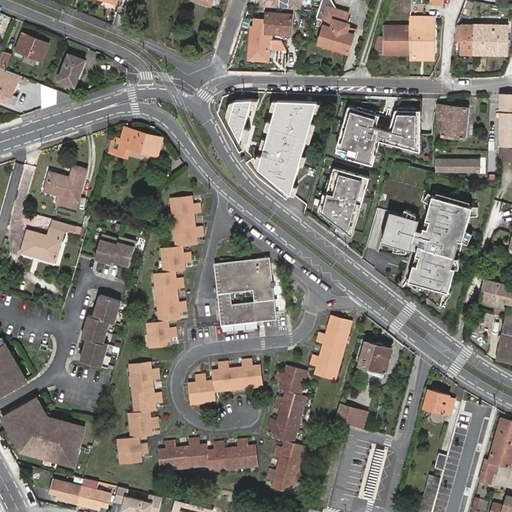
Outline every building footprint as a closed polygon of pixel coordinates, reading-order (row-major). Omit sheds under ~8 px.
[(300,9),(300,0),(261,0),(261,7),(300,9)] [(325,0),(318,25),(325,27),(330,28),(338,0),(325,0)] [(404,0),(404,11),(412,11),(412,0),(404,0)] [(464,0),(461,12),(470,15),(474,1),(468,0),(464,0)] [(281,34),(290,34),(291,23),(294,23),(295,12),(292,12),(292,14),(266,13),(266,19),(254,19),(254,27),(252,27),(251,33),(249,33),(248,60),(268,62),(269,47),(270,35),(267,34),(268,32),(281,34)] [(434,18),(411,17),(411,26),(434,27),(434,18)] [(325,27),(320,42),(349,51),(356,29),(334,22),(331,29),(330,28),(325,27)] [(461,54),(474,54),(475,25),(461,25),(461,54)] [(475,25),(474,54),(508,55),(508,26),(475,25)] [(409,53),(411,26),(386,26),(385,37),(379,37),(376,45),(376,53),(409,53)] [(434,27),(411,26),(409,53),(433,54),(434,27)] [(23,33),(16,51),(42,61),(48,44),(23,33)] [(273,35),(270,35),(269,47),(286,49),(282,40),(273,39),(273,35)] [(0,61),(0,66),(5,69),(10,53),(4,51),(0,61)] [(58,81),(74,87),(84,61),(68,55),(58,81)] [(0,75),(16,82),(19,74),(5,69),(0,66),(0,75)] [(0,98),(8,101),(16,82),(0,75),(0,98)] [(259,92),(237,91),(224,127),(239,155),(259,92)] [(325,94),(284,92),(256,177),(292,205),(325,94)] [(500,112),(511,112),(511,94),(500,95),(500,112)] [(380,113),(349,104),(337,146),(348,149),(347,156),(373,163),(381,138),(420,149),(420,108),(396,108),(390,127),(377,123),(380,113)] [(443,118),(442,135),(465,137),(469,108),(438,104),(438,117),(443,118)] [(511,112),(500,112),(500,144),(511,144),(511,112)] [(126,146),(159,155),(164,137),(124,126),(121,140),(128,142),(126,146)] [(499,160),(511,160),(511,147),(500,147),(499,160)] [(435,160),(435,171),(479,171),(479,160),(435,160)] [(370,175),(335,165),(328,191),(325,190),(320,209),(353,234),(370,175)] [(51,172),(46,189),(61,194),(58,201),(76,206),(86,170),(75,166),(72,178),(51,172)] [(174,197),(175,209),(201,206),(200,202),(193,203),(192,195),(174,197)] [(419,218),(391,210),(383,240),(411,248),(412,244),(419,246),(418,250),(417,254),(420,254),(417,264),(414,263),(409,279),(421,282),(420,287),(439,303),(444,289),(448,290),(455,266),(452,265),(459,239),(462,240),(472,206),(433,195),(426,218),(430,219),(428,228),(424,226),(423,229),(416,228),(419,218)] [(175,209),(176,221),(195,218),(194,212),(202,211),(201,206),(175,209)] [(75,224),(53,218),(51,225),(73,231),(75,224)] [(176,221),(178,233),(204,229),(203,224),(196,225),(195,218),(176,221)] [(22,251),(56,260),(64,231),(50,228),(48,235),(28,230),(22,251)] [(179,245),(183,244),(197,243),(198,242),(197,236),(203,235),(204,233),(204,229),(178,233),(179,245)] [(98,243),(101,233),(95,231),(92,241),(98,243)] [(118,238),(101,233),(98,243),(94,257),(111,262),(111,260),(128,265),(135,241),(118,236),(118,238)] [(164,247),(165,258),(191,256),(190,251),(184,251),(183,244),(179,245),(176,245),(164,247)] [(167,271),(176,270),(185,269),(185,261),(192,260),(191,256),(165,258),(167,271)] [(269,257),(256,258),(257,263),(215,268),(221,324),(258,320),(257,313),(275,311),(269,257)] [(215,263),(215,268),(257,263),(256,258),(215,263)] [(158,284),(183,281),(183,277),(176,277),(176,270),(167,271),(163,272),(157,272),(158,284)] [(511,285),(485,279),(481,301),(502,305),(503,302),(511,303),(511,302),(511,285)] [(158,284),(160,296),(178,294),(178,287),(184,287),(183,281),(158,284)] [(120,300),(99,294),(92,316),(87,314),(81,336),(85,338),(79,359),(100,366),(106,344),(102,343),(108,321),(113,322),(120,300)] [(160,296),(161,308),(186,305),(186,300),(179,301),(178,294),(160,296)] [(162,320),(169,319),(181,318),(180,311),(187,310),(186,305),(161,308),(162,320)] [(496,359),(511,362),(511,308),(508,308),(496,359)] [(257,313),(258,320),(276,318),(275,311),(257,313)] [(346,330),(349,331),(352,321),(331,315),(328,325),(346,330)] [(151,333),(176,330),(176,326),(170,327),(169,319),(162,320),(159,321),(150,322),(151,333)] [(223,331),(257,327),(256,321),(222,325),(223,331)] [(346,330),(328,325),(326,334),(319,332),(318,337),(342,343),(346,330)] [(151,333),(152,346),(172,344),(171,336),(177,335),(176,330),(151,333)] [(0,389),(21,378),(20,376),(25,373),(3,332),(0,333),(0,389)] [(339,354),(342,343),(318,337),(317,340),(323,342),(321,349),(339,354)] [(385,371),(392,347),(367,341),(361,364),(385,371)] [(336,365),(339,354),(321,349),(319,355),(313,354),(312,358),(336,365)] [(248,359),(251,384),(263,383),(261,364),(255,364),(254,358),(248,359)] [(333,377),(336,365),(312,358),(310,363),(317,365),(315,372),(333,377)] [(237,366),(239,385),(251,384),(248,359),(242,359),(243,365),(237,366)] [(133,363),(134,375),(159,372),(158,367),(152,367),(151,361),(133,363)] [(213,369),(214,378),(215,388),(228,386),(225,361),(218,362),(218,368),(213,369)] [(225,361),(228,386),(239,385),(237,366),(231,367),(230,361),(225,361)] [(301,382),(304,370),(286,364),(284,372),(278,371),(277,375),(301,382)] [(361,364),(359,370),(384,377),(385,371),(361,364)] [(134,375),(135,388),(154,385),(153,378),(160,377),(159,372),(134,375)] [(204,398),(201,373),(195,374),(196,380),(190,381),(192,399),(204,398)] [(207,373),(201,373),(204,398),(216,396),(216,391),(215,388),(214,378),(208,378),(207,373)] [(297,393),(301,382),(277,375),(276,379),(282,381),(280,388),(286,390),(297,393)] [(135,388),(137,399),(162,396),(161,390),(155,391),(154,385),(135,388)] [(301,394),(297,393),(286,390),(284,397),(278,395),(276,400),(300,407),(304,395),(301,394)] [(430,390),(426,406),(433,408),(432,411),(432,414),(432,416),(433,417),(436,419),(437,419),(440,418),(442,416),(444,411),(451,412),(455,398),(449,397),(449,394),(430,390)] [(74,461),(85,426),(74,423),(75,420),(46,412),(37,395),(31,398),(30,396),(6,409),(7,411),(2,414),(19,446),(74,461)] [(138,411),(151,409),(157,409),(156,402),(163,401),(162,396),(137,399),(138,411)] [(300,407),(276,400),(275,404),(281,406),(279,413),(297,418),(300,407)] [(359,419),(362,410),(342,404),(338,418),(363,425),(364,420),(359,419)] [(133,412),(134,424),(158,421),(158,416),(152,416),(151,409),(138,411),(134,412),(133,412)] [(297,418),(279,413),(277,420),(271,418),(270,423),(294,430),(297,418)] [(509,466),(511,455),(511,422),(501,419),(489,459),(485,458),(480,479),(487,481),(490,472),(495,473),(498,463),(509,466)] [(135,436),(140,436),(153,434),(153,427),(159,426),(158,421),(134,424),(135,436)] [(291,441),(294,430),(270,423),(268,428),(274,430),(273,436),(285,440),(291,441)] [(122,450),(148,448),(147,441),(140,442),(140,436),(135,436),(131,437),(121,438),(122,450)] [(209,460),(207,449),(207,443),(200,443),(199,437),(194,438),(197,462),(209,460)] [(185,463),(197,462),(194,438),(189,438),(190,444),(183,445),(185,463)] [(246,463),(258,462),(256,444),(248,444),(247,438),(243,439),(246,463)] [(234,465),(246,463),(243,439),(238,439),(238,445),(232,446),(234,465)] [(173,465),(170,440),(166,441),(167,447),(159,448),(161,466),(173,465)] [(185,463),(183,445),(176,446),(175,440),(170,440),(173,465),(185,463)] [(294,442),(291,441),(285,440),(284,446),(276,445),(275,449),(299,456),(303,445),(294,442)] [(210,467),(222,466),(219,441),(214,442),(214,448),(207,449),(209,460),(209,464),(210,467)] [(222,466),(234,465),(232,446),(224,447),(223,441),(219,441),(222,466)] [(122,450),(123,461),(142,460),(142,453),(148,452),(148,448),(122,450)] [(299,456),(275,449),(274,454),(281,456),(278,464),(296,469),(299,456)] [(442,469),(446,454),(439,452),(435,467),(436,467),(442,469)] [(293,479),(296,469),(278,464),(276,470),(270,468),(269,472),(293,479)] [(437,485),(442,469),(436,467),(431,484),(437,485)] [(467,468),(465,475),(476,478),(478,471),(467,468)] [(289,491),(293,479),(269,472),(268,477),(274,479),(272,485),(289,491)] [(54,478),(51,492),(59,494),(58,497),(99,508),(100,505),(107,507),(110,493),(54,478)] [(127,487),(117,484),(114,498),(123,500),(122,505),(129,507),(128,509),(141,511),(155,511),(160,495),(149,492),(147,500),(146,502),(142,501),(142,498),(125,494),(127,487)] [(511,511),(511,496),(506,495),(503,504),(494,502),(490,511),(511,511)] [(178,511),(179,511),(182,504),(175,502),(172,510),(178,511)]
